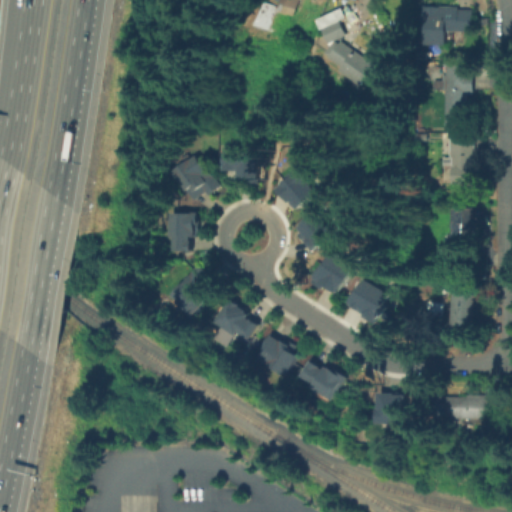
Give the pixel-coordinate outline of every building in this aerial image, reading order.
[(302,0),(300,9),(283,4),(284,0),(302,0)] [(280,34),(260,28),(267,6),(286,11),(280,34)] [(451,46),(426,46),(426,7),(479,8),(479,30),(451,30),(451,46)] [(364,86),(340,72),(344,68),(318,46),(327,34),(321,21),(339,12),(351,39),(344,40),(379,66),(364,86)] [(470,65),(470,75),(476,75),(476,95),(469,95),(469,123),(450,123),(451,65),(470,65)] [(452,182),(452,140),(477,140),(477,182),(452,182)] [(224,146),(261,148),(260,177),(255,176),(255,181),(238,180),(238,170),(223,169),(224,146)] [(200,154),(225,186),(212,196),(209,192),(197,200),(176,170),(200,154)] [(290,178),(287,176),(299,165),(313,180),(310,183),(318,192),(299,210),(285,195),(284,196),(278,189),(290,178)] [(300,226),(319,210),(335,230),(313,249),(300,233),(303,230),(300,226)] [(476,211),(476,243),(471,243),(470,258),(453,258),(453,211),(476,211)] [(174,213),(198,212),(198,249),(175,250),(174,213)] [(313,281),(334,249),(358,265),(345,284),(344,283),(338,292),(325,284),(322,287),(313,281)] [(177,296),(202,270),(220,287),(196,313),(177,296)] [(350,303),(366,279),(389,294),(379,309),(383,311),(374,324),(362,316),(364,313),(350,303)] [(476,295),(476,333),(455,332),(455,295),(476,295)] [(220,321),(233,300),(266,321),(254,342),(220,321)] [(274,333),(303,349),(290,373),(261,357),(274,333)] [(306,375),(318,356),(353,378),(341,397),(306,375)] [(380,392),(396,392),(396,394),(408,394),(407,404),(409,404),(409,423),(379,422),(380,392)] [(445,420),(445,395),(500,395),(500,420),(445,420)]
